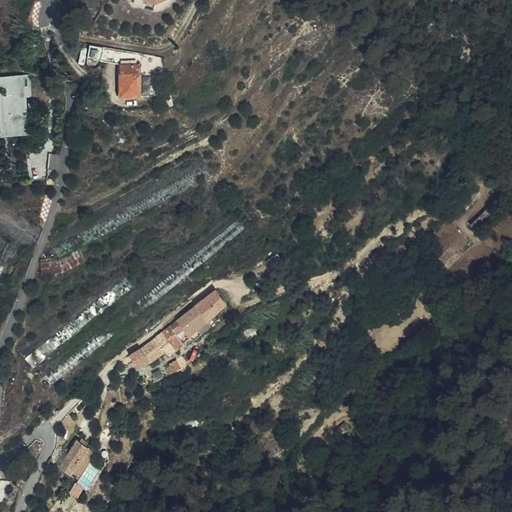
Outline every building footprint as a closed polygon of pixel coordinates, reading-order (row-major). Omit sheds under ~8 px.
[(122,50),(105,47),(103,60),(122,62),(122,50)] [(86,63),(89,56),(80,49),(76,55),(86,63)] [(164,83),(154,54),(122,50),(122,62),(123,95),(155,94),(155,83),(164,83)] [(0,134),(30,133),(28,95),(32,95),(32,73),(0,74),(0,134)] [(200,155),(51,236),(61,255),(211,174),(200,155)] [(0,229),(31,247),(42,227),(0,203),(0,229)] [(38,368),(52,384),(245,227),(231,210),(38,368)] [(0,304),(28,252),(0,237),(0,304)] [(61,256),(41,260),(43,274),(64,270),(61,256)] [(121,268),(30,343),(21,350),(34,365),(36,367),(135,285),(121,268)] [(216,290),(196,306),(207,321),(210,324),(222,313),(219,310),(227,304),(216,290)] [(196,306),(178,320),(183,328),(190,337),(207,321),(196,306)] [(178,320),(163,332),(176,349),(184,343),(176,333),(183,328),(178,320)] [(163,332),(140,349),(150,362),(166,351),(170,356),(176,349),(163,332)] [(140,349),(131,357),(134,361),(138,365),(150,362),(140,349)] [(169,366),(171,372),(180,368),(178,362),(169,366)] [(81,451),(82,446),(76,443),(69,454),(80,462),(81,451)] [(69,454),(59,469),(72,477),(80,462),(69,454)]
